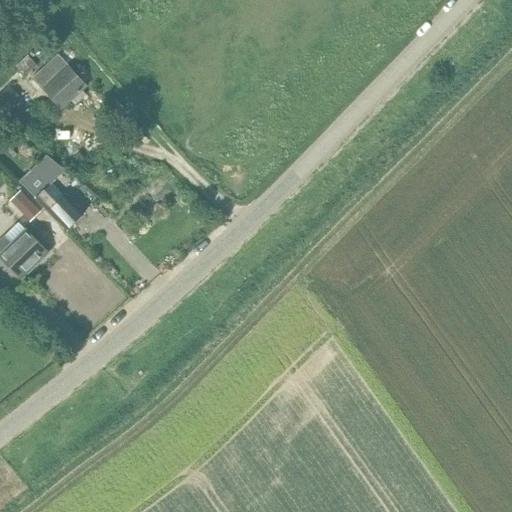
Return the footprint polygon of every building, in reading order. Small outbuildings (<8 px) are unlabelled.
[(61,109),(87,85),(59,54),(49,63),(33,78),(61,109)] [(23,76),(9,89),(20,100),(33,88),(23,76)] [(64,196),(52,183),(65,170),(47,155),(20,181),(37,198),(67,229),(84,213),(66,194),(64,196)] [(0,186),(1,187),(13,175),(6,168),(0,173),(0,186)] [(21,190),(11,199),(31,221),(41,211),(21,190)] [(6,235),(0,239),(0,255),(21,278),(48,252),(34,238),(27,230),(13,243),(6,235)] [(51,274),(63,284),(72,273),(60,263),(51,274)] [(100,315),(122,277),(105,267),(83,306),(100,315)]
